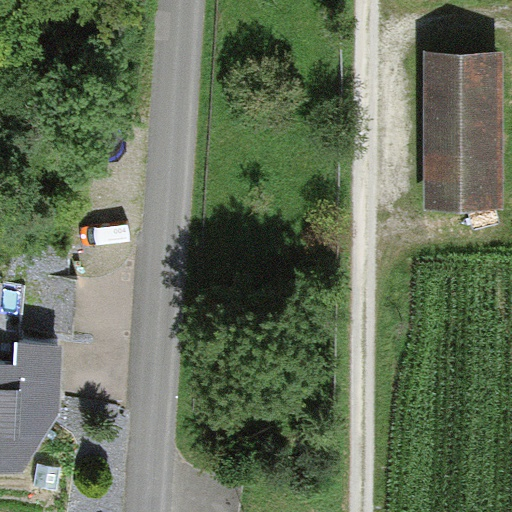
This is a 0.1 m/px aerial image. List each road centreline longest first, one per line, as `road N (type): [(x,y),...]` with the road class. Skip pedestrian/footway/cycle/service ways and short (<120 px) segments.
road 1 (residential): [(174,0),(143,511)]
road 2 (track): [(359,0),(356,511)]
